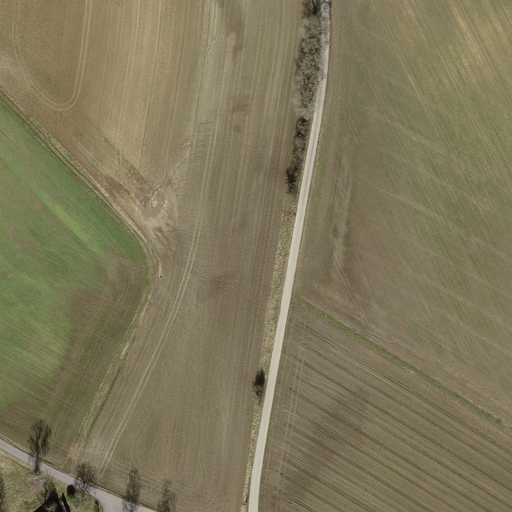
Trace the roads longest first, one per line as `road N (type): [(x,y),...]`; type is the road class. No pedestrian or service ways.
road 1 (track): [(325,0),(320,107),(254,511)]
road 2 (track): [(511,431),(286,297)]
road 3 (unclassified): [(0,443),(118,503)]
